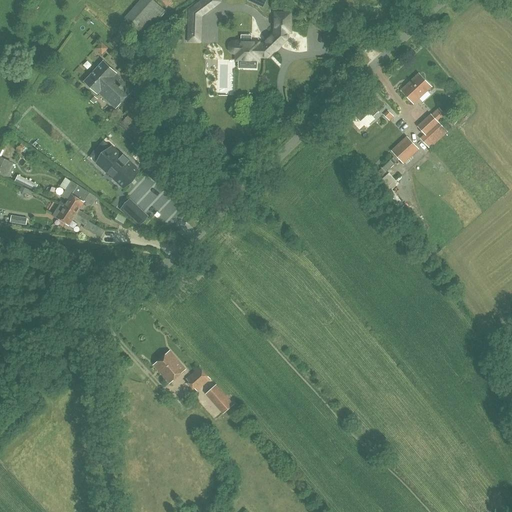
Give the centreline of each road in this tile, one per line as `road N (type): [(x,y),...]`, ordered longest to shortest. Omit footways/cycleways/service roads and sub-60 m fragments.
road 1 (unclassified): [(0,425),(441,0)]
road 2 (track): [(112,511),(92,337)]
